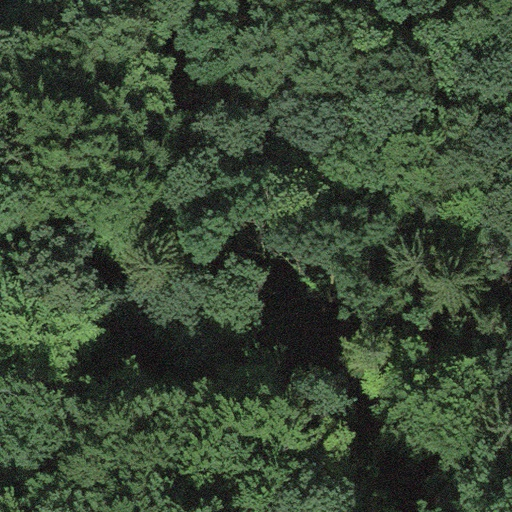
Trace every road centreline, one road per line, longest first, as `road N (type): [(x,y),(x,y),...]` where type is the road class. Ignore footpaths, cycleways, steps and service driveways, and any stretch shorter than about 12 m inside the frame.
road 1 (track): [(511,367),(347,405),(0,416)]
road 2 (track): [(0,42),(208,14),(228,0)]
